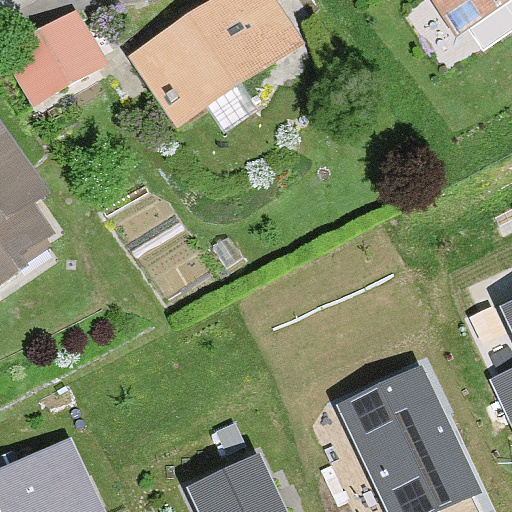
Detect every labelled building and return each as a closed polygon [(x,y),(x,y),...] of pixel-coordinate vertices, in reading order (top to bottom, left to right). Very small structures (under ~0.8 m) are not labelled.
[(263,0),(223,0),(129,66),(175,132),(296,47),(263,0)] [(502,0),(423,0),(448,37),(502,0)] [(0,66),(31,113),(97,69),(65,21),(0,64),(0,66)] [(0,284),(66,239),(0,142),(0,284)] [(511,326),(507,329),(511,339),(511,379),(496,387),(511,419),(511,326)] [(425,376),(341,412),(383,511),(470,511),(481,507),(425,376)] [(95,511),(68,451),(0,481),(0,511),(95,511)] [(282,511),(262,468),(195,499),(200,511),(282,511)]
